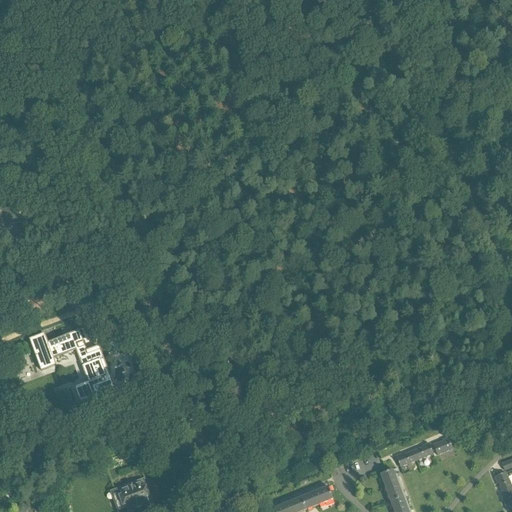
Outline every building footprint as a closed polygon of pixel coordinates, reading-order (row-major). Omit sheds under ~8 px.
[(3,211),(0,204),(0,244),(3,243),(0,236),(11,232),(18,249),(29,245),(20,221),(15,223),(14,221),(16,220),(12,208),(3,211)] [(88,381),(74,387),(81,407),(117,393),(100,346),(87,350),(80,331),(48,343),(45,334),(29,340),(41,372),(57,366),(54,359),(76,350),(88,381)] [(437,456),(453,450),(448,438),(442,441),(443,442),(433,446),(437,456)] [(413,452),(417,461),(434,455),(429,444),(421,447),(422,448),(413,452)] [(400,468),(417,461),(413,452),(404,455),(403,454),(396,457),(400,468)] [(380,475),(385,489),(400,483),(395,470),(380,475)] [(503,494),(511,490),(511,489),(506,473),(495,477),(498,485),(499,485),(503,494)] [(139,482),(138,481),(135,482),(135,484),(120,489),(122,496),(120,497),(123,506),(126,505),(128,511),(130,511),(131,511),(133,511),(133,510),(144,506),(145,507),(147,506),(147,505),(150,504),(148,497),(150,497),(146,487),(144,487),(141,481),(139,482)] [(400,483),(385,489),(391,502),(405,497),(400,483)] [(328,488),(315,494),(320,506),(333,500),(328,488)] [(511,490),(503,494),(506,503),(505,503),(508,511),(511,508),(511,490)] [(320,506),(315,494),(301,499),(306,511),(320,506)] [(405,497),(391,502),(394,511),(405,511),(410,510),(405,497)] [(304,511),(306,511),(301,499),(287,505),(290,511),(304,511)]
